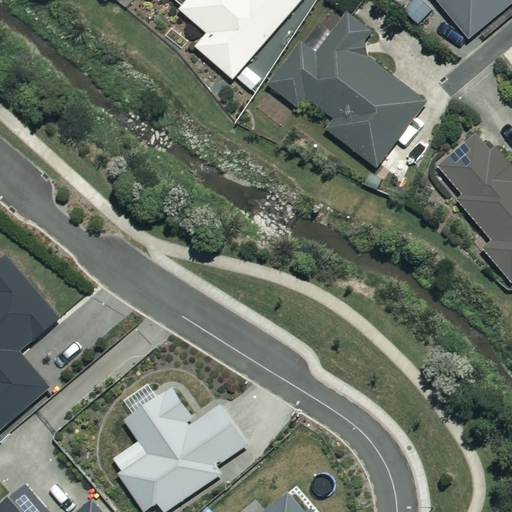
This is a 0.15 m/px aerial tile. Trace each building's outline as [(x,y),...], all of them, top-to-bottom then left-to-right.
[(303,0),(190,0),(182,10),(209,34),(198,47),(234,79),(303,0)] [(511,3),(511,0),(437,0),(470,39),(511,3)] [(377,35),(349,13),(318,55),(304,44),(272,85),(305,111),(313,100),(336,118),(328,129),(377,166),(427,102),(363,53),(377,35)] [(511,164),(482,131),(440,169),(463,194),(457,200),(494,241),(484,250),(511,281),(511,164)] [(0,428),(3,433),(57,387),(24,350),(64,315),(13,255),(0,266),(0,428)] [(149,511),(162,503),(168,511),(169,511),(227,474),(222,467),(253,446),(225,404),(193,425),(191,422),(197,418),(177,388),(129,420),(144,442),(119,459),(127,471),(123,474),(148,511),(149,511)] [(109,511),(97,498),(79,511),(54,511),(30,484),(0,510),(0,511),(109,511)] [(321,511),(317,507),(311,511),(308,511),(292,492),(269,511),(321,511)]
